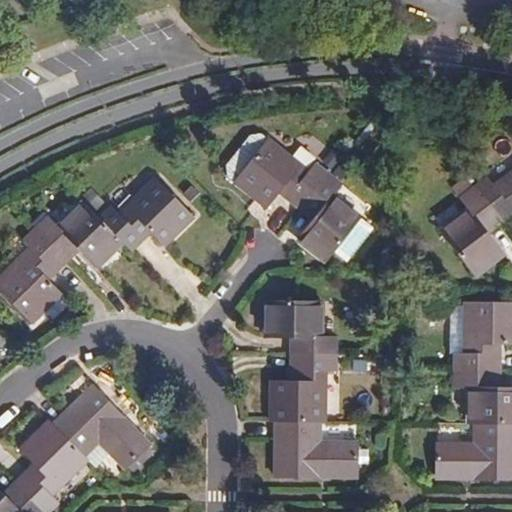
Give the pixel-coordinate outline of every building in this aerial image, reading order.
[(287,195),(300,205),(304,199),(327,172),(310,159),(305,165),(301,161),(267,136),(267,133),(260,127),(249,130),(225,159),(227,172),(265,204),(278,189),(282,183),(292,190),(287,195)] [(305,165),(310,159),(306,156),(301,161),(305,165)] [(496,210),(502,218),(511,209),(511,203),(510,201),(511,199),(511,161),(492,177),(486,170),(473,181),(496,210)] [(340,182),(327,172),(304,199),(317,209),(312,216),(297,233),(326,256),(360,215),(331,192),(340,182)] [(503,246),(489,229),(483,221),(496,210),(473,181),(459,192),(467,203),(439,224),(474,270),(503,246)] [(278,189),(287,195),(292,190),(282,183),(278,189)] [(123,240),(127,244),(139,233),(145,226),(152,232),(167,246),(188,225),(148,184),(120,213),(112,206),(101,217),(123,240)] [(304,199),(300,205),(312,216),(317,209),(304,199)] [(101,217),(86,201),(62,224),(50,214),(38,226),(64,254),(72,245),(77,250),(96,267),(123,240),(101,217)] [(489,229),(502,218),(496,210),(483,221),(489,229)] [(56,271),(68,259),(64,254),(38,226),(26,240),(31,246),(0,278),(0,284),(35,320),(64,290),(50,277),(44,271),(50,265),(56,271)] [(145,226),(139,233),(145,238),(152,232),(145,226)] [(64,254),(68,259),(77,250),(72,245),(64,254)] [(50,277),(56,271),(50,265),(44,271),(50,277)] [(294,349),(331,350),(331,330),(318,329),(317,294),(264,296),(264,331),(287,331),(294,331),(294,349)] [(489,367),(499,367),(499,350),(489,350),(490,341),(499,340),(511,340),(511,298),(462,299),(462,350),(451,350),(450,367),(489,367)] [(445,350),(451,350),(462,350),(462,299),(446,300),(445,350)] [(489,350),(499,350),(499,340),(490,341),(489,350)] [(317,417),(323,417),(323,368),(331,368),(331,350),(294,349),(287,349),(286,365),(294,365),(294,377),(286,377),(273,377),(273,388),(266,388),(266,416),(272,417),(317,417)] [(294,365),(286,365),(286,377),(294,377),(294,365)] [(511,418),(511,384),(499,385),(489,385),(489,367),(450,367),(449,385),(466,385),(465,418),(471,418),(511,418)] [(499,385),(499,367),(489,367),(489,385),(499,385)] [(55,424),(88,457),(101,444),(127,469),(151,444),(92,384),(53,422),(55,424)] [(318,435),(317,417),(272,417),(271,470),(352,470),(353,435),(318,435)] [(511,473),(511,418),(471,418),(471,437),(432,437),(432,473),(461,473),(461,467),(472,467),(473,474),(511,473)] [(56,495),(91,460),(88,457),(55,424),(53,422),(49,419),(20,449),(32,460),(39,466),(31,475),(25,469),(15,479),(20,485),(46,511),(48,511),(60,502),(60,499),(56,495)] [(39,466),(32,460),(25,469),(31,475),(39,466)] [(15,479),(2,491),(8,496),(20,485),(15,479)] [(46,511),(20,485),(8,496),(2,491),(0,488),(0,511),(46,511)]
